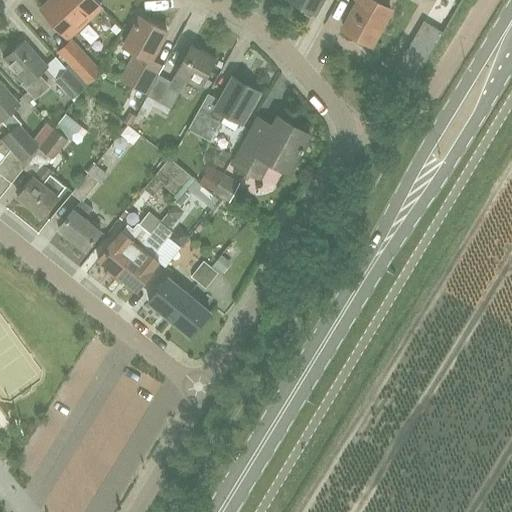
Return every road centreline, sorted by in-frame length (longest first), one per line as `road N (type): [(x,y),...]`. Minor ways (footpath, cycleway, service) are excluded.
road 1 (primary): [(253,462),(511,45)]
road 2 (residential): [(204,397),(343,160),(349,135)]
road 3 (residential): [(204,397),(0,233)]
road 4 (residential): [(349,135),(374,132),(438,91),(491,0)]
road 5 (residential): [(349,135),(340,114),(264,29),(212,0)]
road 6 (residential): [(135,511),(204,397)]
